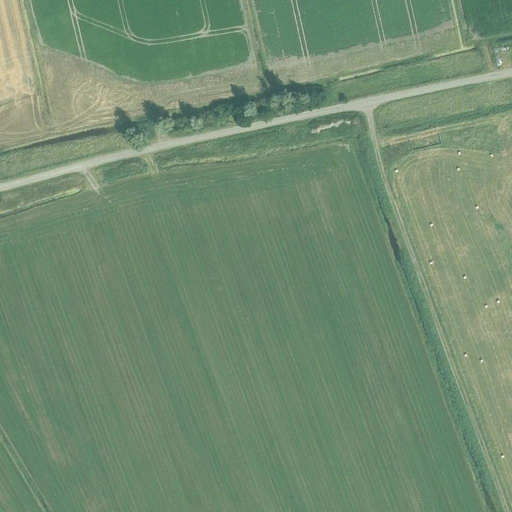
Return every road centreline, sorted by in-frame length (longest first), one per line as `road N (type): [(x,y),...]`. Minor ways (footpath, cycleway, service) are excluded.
road 1 (unclassified): [(511,73),(164,145),(0,188)]
road 2 (track): [(364,104),(391,203),(505,511)]
